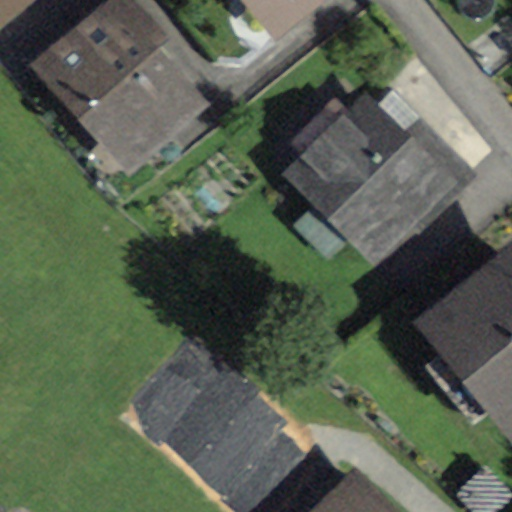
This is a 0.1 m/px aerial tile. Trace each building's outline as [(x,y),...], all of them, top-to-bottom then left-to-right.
[(0,0),(0,20),(26,0),(0,0)] [(243,0),(271,37),(320,0),(243,0)] [(123,5),(50,65),(132,157),(191,103),(147,55),(158,46),(123,5)] [(366,120),(311,175),(376,239),(423,192),(436,205),(465,176),(421,131),(399,152),(366,120)] [(511,268),(443,324),(511,409),(511,268)] [(386,511),(351,476),(314,511),(386,511)]
